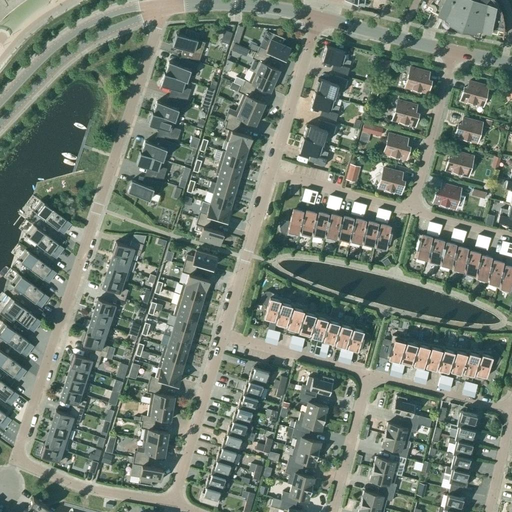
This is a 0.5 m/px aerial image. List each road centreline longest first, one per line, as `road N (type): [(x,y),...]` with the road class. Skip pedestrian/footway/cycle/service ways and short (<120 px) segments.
road 1 (residential): [(172,506),(67,485),(14,461),(163,8)]
road 2 (tertiary): [(0,124),(72,52),(151,10)]
road 3 (tertiary): [(151,10),(131,7),(74,32),(0,101)]
road 4 (residential): [(172,506),(224,333)]
road 5 (residential): [(224,333),(272,174)]
road 6 (residential): [(409,211),(453,52)]
road 7 (residential): [(272,174),(316,18)]
road 8 (tertiary): [(316,18),(238,5),(163,8)]
road 9 (residential): [(366,377),(511,410)]
road 10 (residential): [(224,333),(366,377)]
road 11 (residential): [(272,174),(409,211)]
road 12 (tertiary): [(453,52),(316,18)]
road 13 (residential): [(366,377),(332,511)]
